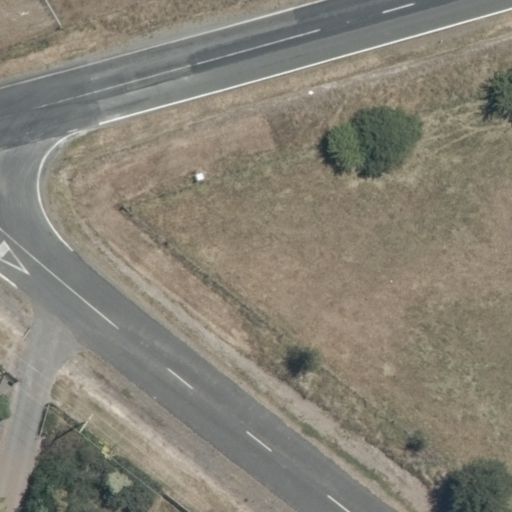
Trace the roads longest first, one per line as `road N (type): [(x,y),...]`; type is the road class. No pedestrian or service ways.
road 1 (unclassified): [(0,225),(351,511)]
road 2 (unclassified): [(376,0),(0,116)]
